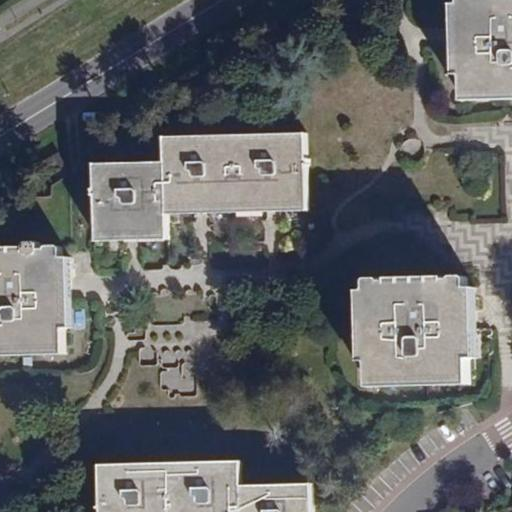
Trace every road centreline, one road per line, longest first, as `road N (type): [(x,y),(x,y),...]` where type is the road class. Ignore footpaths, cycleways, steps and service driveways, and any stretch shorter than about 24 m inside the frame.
road 1 (tertiary): [(0,140),(225,0)]
road 2 (residential): [(511,431),(404,511)]
